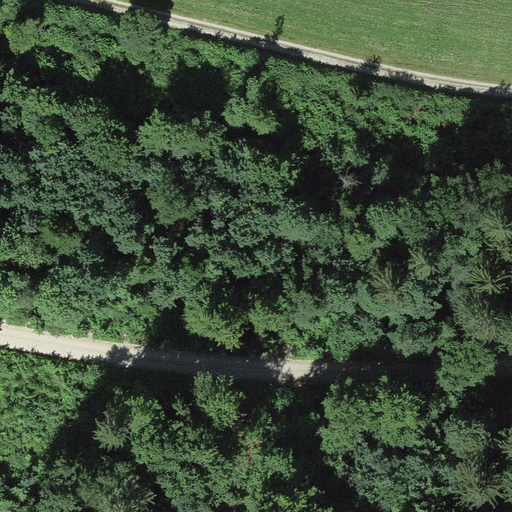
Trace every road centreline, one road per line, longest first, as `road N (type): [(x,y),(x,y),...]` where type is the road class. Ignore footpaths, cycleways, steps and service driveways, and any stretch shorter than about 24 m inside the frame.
road 1 (track): [(511,363),(237,365),(0,327)]
road 2 (track): [(511,25),(368,0)]
